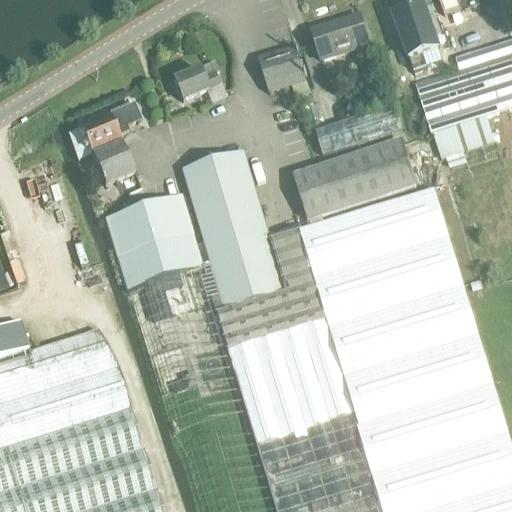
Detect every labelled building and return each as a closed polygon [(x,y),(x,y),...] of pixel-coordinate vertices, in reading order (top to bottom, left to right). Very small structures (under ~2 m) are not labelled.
[(479,9),(476,0),(438,0),(441,7),(460,0),(465,14),(479,9)] [(413,74),(427,70),(424,60),(442,54),(427,6),(394,16),(409,65),(410,64),(413,74)] [(322,66),(370,51),(361,19),(312,35),(322,66)] [(432,137),(511,112),(511,45),(458,62),(462,74),(417,89),(432,137)] [(270,98),(306,87),(295,50),(259,61),(270,98)] [(183,106),(208,95),(199,72),(173,83),(183,106)] [(80,131),(69,136),(78,163),(91,157),(106,190),(135,177),(121,145),(119,140),(129,136),(127,131),(141,125),(133,107),(80,131)] [(323,160),(402,135),(395,110),(315,135),(323,160)] [(310,227),(417,191),(402,144),(294,179),(310,227)] [(203,272),(130,294),(154,370),(179,448),(199,511),(511,511),(511,448),(509,439),(465,295),(435,194),(300,234),(271,243),(245,155),(183,174),(204,247),(196,250),(203,272)] [(181,199),(108,221),(130,294),(203,272),(196,250),(181,199)] [(0,360),(27,352),(20,326),(0,332),(0,360)] [(0,511),(162,511),(119,371),(97,333),(28,355),(29,360),(29,361),(0,369),(0,511)]
